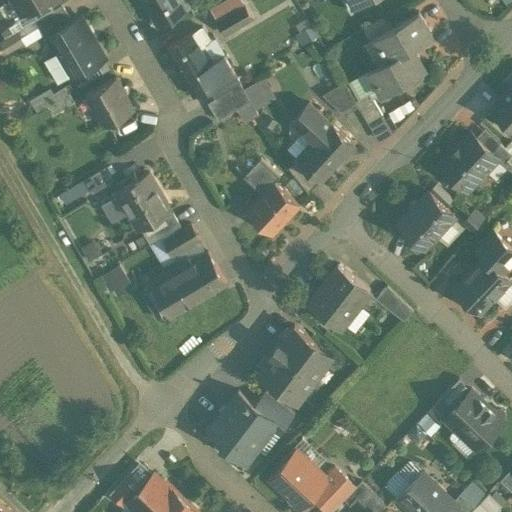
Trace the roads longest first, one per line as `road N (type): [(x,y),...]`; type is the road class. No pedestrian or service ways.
road 1 (residential): [(262,296),(169,138),(165,100),(107,0)]
road 2 (track): [(0,169),(152,413)]
road 3 (residential): [(337,215),(511,378)]
road 4 (residential): [(486,51),(337,215)]
road 5 (residential): [(262,296),(152,413)]
road 6 (residential): [(152,413),(258,511)]
road 7 (residential): [(152,413),(59,511)]
